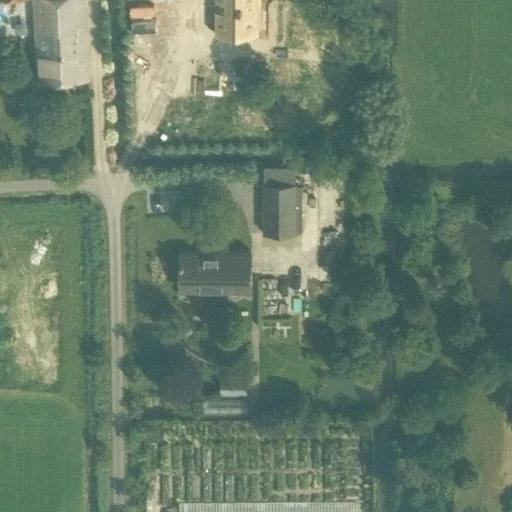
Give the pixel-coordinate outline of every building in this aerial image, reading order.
[(85,0),(33,0),(37,80),(89,79),(85,0)] [(215,0),(216,29),(255,29),(255,0),(215,0)] [(296,232),(296,184),(264,184),(264,232),(296,232)] [(251,290),(251,252),(181,251),(181,290),(251,290)] [(246,396),(246,378),(220,378),(220,396),(246,396)]
